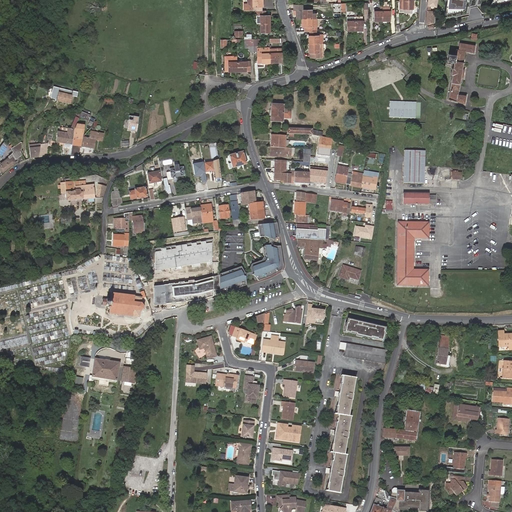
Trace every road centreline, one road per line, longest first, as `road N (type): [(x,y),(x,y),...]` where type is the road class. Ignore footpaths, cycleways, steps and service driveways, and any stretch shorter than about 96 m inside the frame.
road 1 (residential): [(346,497),(306,485),(340,299)]
road 2 (residential): [(218,320),(232,362),(272,375),(258,471),(261,511)]
road 3 (residential): [(0,187),(28,163),(122,155),(186,125)]
road 4 (residential): [(363,511),(382,397),(406,317)]
road 5 (residential): [(266,186),(106,212)]
road 6 (residential): [(106,212),(116,177),(185,135),(186,125)]
road 7 (residential): [(305,75),(421,35)]
road 8 (residential): [(298,273),(182,309)]
